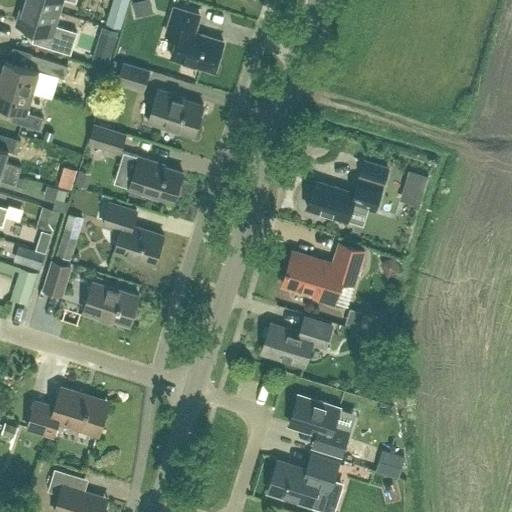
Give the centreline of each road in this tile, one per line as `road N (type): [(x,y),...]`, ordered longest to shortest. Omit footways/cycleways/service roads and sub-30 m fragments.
road 1 (tertiary): [(193,390),(316,0)]
road 2 (residential): [(193,390),(0,331)]
road 3 (residential): [(232,511),(260,426),(254,410),(193,390)]
